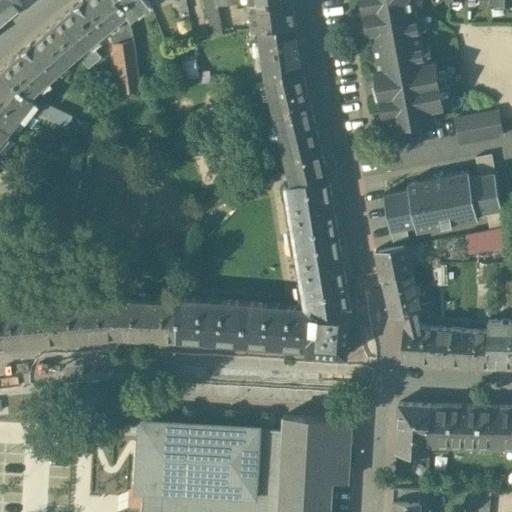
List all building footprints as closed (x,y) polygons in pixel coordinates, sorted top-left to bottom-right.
[(19,0),(0,0),(0,22),(23,3),(19,0)] [(81,0),(75,6),(76,7),(53,25),(78,53),(83,49),(111,26),(127,13),(119,0),(81,0)] [(149,0),(119,0),(127,13),(129,15),(130,18),(131,17),(135,22),(147,12),(143,7),(150,2),(149,0)] [(216,0),(203,0),(212,35),(224,32),(218,6),(216,0)] [(292,0),(266,0),(249,2),(252,29),(259,28),(295,25),(292,0)] [(405,0),(361,0),(367,32),(372,32),(379,69),(426,62),(415,6),(407,8),(405,0)] [(127,13),(111,26),(120,91),(141,89),(133,32),(130,18),(129,15),(127,13)] [(30,43),(23,50),(23,51),(2,70),(32,95),(33,93),(43,101),(47,103),(45,98),(37,90),(67,63),(70,66),(86,53),(83,49),(78,53),(53,25),(31,44),(30,43)] [(295,25),(259,28),(262,46),(249,48),(250,54),(263,52),(266,76),(303,72),(295,25)] [(96,51),(85,60),(89,66),(100,56),(96,51)] [(426,62),(379,69),(374,70),(377,84),(375,84),(377,96),(379,96),(382,116),(387,115),(390,128),(436,119),(434,108),(444,107),(436,60),(426,62)] [(32,95),(2,70),(0,72),(0,120),(11,129),(15,130),(18,126),(11,122),(32,95)] [(303,72),(266,76),(272,102),(267,103),(270,115),(275,114),(280,135),(316,127),(303,72)] [(63,111),(47,103),(42,115),(58,122),(63,111)] [(498,109),(455,117),(460,143),(503,135),(498,109)] [(0,141),(11,129),(0,120),(0,141)] [(316,127),(280,135),(282,143),(277,144),(280,157),(285,155),(292,182),(328,176),(316,127)] [(478,155),(422,166),(426,186),(396,192),(396,191),(364,197),(375,251),(407,245),(506,225),(496,172),(481,175),(478,155)] [(292,182),(286,183),(294,234),(281,236),(282,243),(296,241),(295,240),(338,233),(328,176),(292,182)] [(86,193),(62,185),(55,225),(79,236),(86,193)] [(79,236),(55,225),(41,262),(54,266),(65,265),(79,236)] [(338,233),(295,240),(296,241),(303,284),(305,296),(347,289),(338,233)] [(407,245),(375,251),(377,251),(382,275),(411,269),(407,245)] [(507,273),(508,261),(491,262),(491,273),(507,273)] [(411,269),(382,275),(392,315),(402,313),(405,324),(420,325),(417,309),(421,308),(411,269)] [(280,298),(267,298),(266,303),(245,302),(241,344),(307,349),(307,351),(347,354),(351,307),(350,307),(347,289),(305,296),(303,284),(297,285),(298,289),(293,290),(295,305),(289,305),(289,304),(279,303),(280,298)] [(214,293),(200,292),(200,298),(178,297),(178,302),(175,339),(241,344),(245,302),(222,300),(223,299),(213,298),(214,293)] [(116,299),(56,304),(59,342),(116,337),(116,299)] [(178,302),(116,299),(116,337),(175,339),(178,302)] [(56,304),(0,308),(0,346),(59,342),(56,304)] [(511,318),(489,318),(488,329),(487,364),(511,365),(511,318)] [(405,324),(404,324),(401,358),(487,364),(488,329),(420,325),(405,324)] [(431,404),(399,402),(396,451),(428,453),(428,444),(431,404)] [(498,405),(431,404),(428,444),(497,446),(498,405)] [(511,405),(498,405),(497,446),(511,446),(511,405)] [(352,419),(284,415),(284,416),(283,416),(282,428),(277,511),(330,511),(332,479),(348,480),(352,419)] [(210,425),(144,421),(140,485),(143,485),(143,487),(147,488),(145,511),(277,511),(282,428),(210,424),(210,425)] [(44,467),(72,467),(72,441),(44,440),(44,467)] [(421,488),(394,486),(393,498),(420,500),(421,488)] [(487,511),(490,489),(467,486),(463,511),(487,511)] [(420,500),(393,498),(392,511),(419,511),(421,500),(420,500)]
